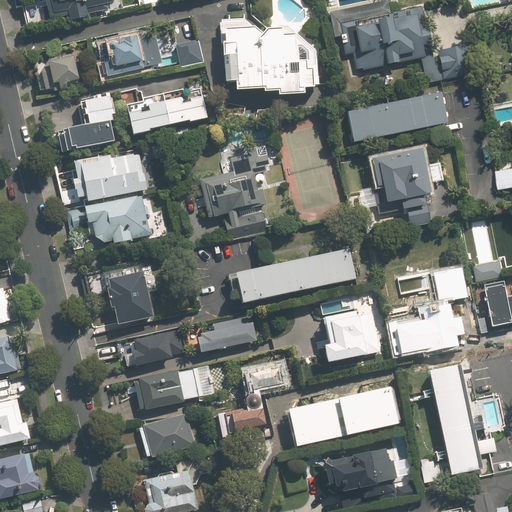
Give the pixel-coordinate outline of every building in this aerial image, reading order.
[(51,0),(55,16),(74,12),(75,19),(92,15),(91,9),(119,3),(118,0),(51,0)] [(391,0),(385,0),(332,11),(337,36),(346,34),(353,71),(430,55),(427,44),(438,41),(435,26),(429,27),(425,6),(394,12),(391,0)] [(244,79),(245,88),(272,86),(272,89),(286,88),(286,93),(313,91),(313,87),(323,86),(321,49),(293,23),(275,24),(270,32),(263,25),(257,25),(246,17),(225,19),(229,80),(244,79)] [(104,42),(111,75),(165,63),(158,31),(104,42)] [(202,38),(178,43),(183,67),(207,62),(202,38)] [(436,56),(424,59),(429,82),(480,72),(474,44),(442,50),(444,62),(438,64),(436,56)] [(45,70),(49,88),(84,80),(78,52),(52,58),(45,70)] [(353,110),(359,140),(452,121),(446,91),(353,110)] [(83,147),(115,141),(111,120),(121,118),(116,94),(90,100),(94,121),(78,125),(83,147)] [(134,112),(139,133),(212,117),(207,95),(196,98),(196,100),(188,101),(186,96),(153,103),(155,109),(147,111),(146,109),(134,112)] [(235,171),(203,178),(213,217),(232,212),(233,218),(227,219),(232,240),(271,230),(257,173),(272,170),(266,145),(248,149),(249,153),(231,157),(235,171)] [(429,146),(375,157),(385,212),(407,208),(410,225),(433,220),(428,193),(438,192),(429,146)] [(91,195),(92,200),(148,188),(141,152),(115,158),(114,151),(75,159),(83,197),(91,195)] [(511,168),(500,170),(503,187),(511,185),(511,168)] [(144,193),(89,204),(97,246),(152,235),(144,193)] [(382,220),(366,223),(369,238),(385,234),(382,220)] [(236,273),(242,303),(359,278),(353,248),(236,273)] [(502,259),(475,264),(479,280),(506,275),(502,259)] [(124,323),(159,316),(149,270),(114,277),(124,323)] [(499,321),(511,318),(511,286),(510,279),(491,283),(499,321)] [(6,287),(0,288),(0,323),(14,320),(6,287)] [(179,288),(177,312),(192,314),(194,290),(179,288)] [(419,308),(427,351),(466,343),(457,300),(419,308)] [(324,314),(332,357),(381,349),(374,305),(324,314)] [(201,332),(205,350),(259,338),(255,320),(201,332)] [(129,365),(176,355),(171,330),(133,338),(135,350),(127,352),(129,365)] [(15,331),(0,334),(0,372),(23,367),(15,331)] [(466,360),(439,366),(460,470),(488,465),(466,360)] [(284,387),(282,365),(277,365),(277,362),(258,364),(261,389),(284,387)] [(135,377),(141,408),(216,394),(210,363),(135,377)] [(292,405),(301,443),(403,421),(394,383),(292,405)] [(0,444),(35,436),(31,419),(27,420),(22,395),(0,400),(0,444)] [(233,423),(236,422),(234,409),(210,414),(215,442),(236,438),(233,423)] [(146,422),(155,455),(198,444),(189,411),(146,422)] [(324,465),(333,472),(335,479),(341,478),(342,483),(345,482),(346,488),(401,477),(397,458),(392,459),(390,445),(358,451),(359,458),(352,459),(351,453),(336,456),(333,453),(324,465)] [(33,448),(0,455),(0,495),(42,486),(33,448)] [(437,455),(421,459),(427,482),(443,478),(437,455)] [(175,511),(202,506),(194,467),(147,477),(152,500),(148,506),(149,511),(175,511)] [(23,499),(25,511),(46,511),(42,495),(23,499)]
